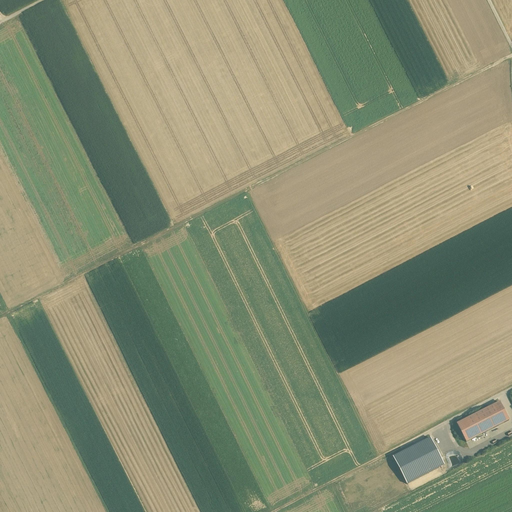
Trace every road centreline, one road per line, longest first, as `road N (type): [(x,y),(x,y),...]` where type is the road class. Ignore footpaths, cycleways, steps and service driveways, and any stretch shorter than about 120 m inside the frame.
road 1 (track): [(0,321),(511,56)]
road 2 (track): [(377,459),(249,193)]
road 3 (track): [(108,511),(0,291)]
road 4 (track): [(274,511),(448,422)]
